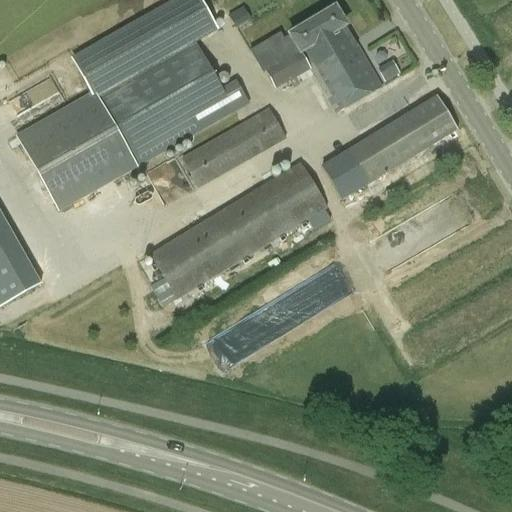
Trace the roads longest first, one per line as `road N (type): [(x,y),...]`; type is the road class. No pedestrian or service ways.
road 1 (primary): [(349,511),(139,438),(0,410)]
road 2 (primary): [(0,426),(280,511)]
road 3 (tertiary): [(511,164),(407,0)]
